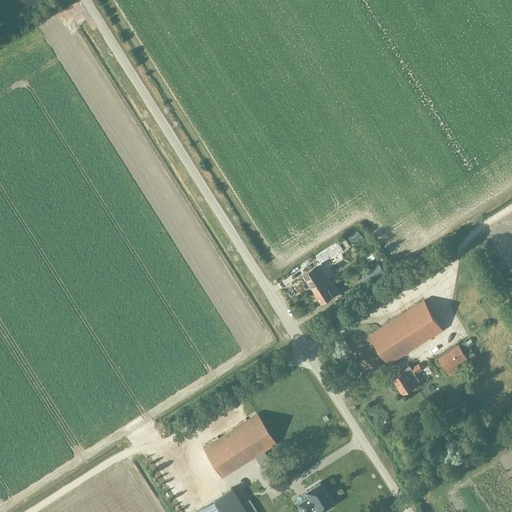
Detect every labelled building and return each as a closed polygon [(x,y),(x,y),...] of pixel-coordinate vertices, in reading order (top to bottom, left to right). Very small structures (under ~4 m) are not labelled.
[(345,249),(345,248),(348,246),(345,241),(326,252),(330,258),(345,249)] [(363,259),(366,264),(374,258),(371,253),(363,259)] [(331,278),(322,263),(315,267),(304,274),(313,289),(331,278)] [(379,265),(362,276),(367,283),(384,272),(379,265)] [(322,304),(334,297),(340,292),(331,278),(313,289),(322,304)] [(452,304),(455,281),(449,280),(445,303),(452,304)] [(389,364),(443,330),(424,301),(371,334),(389,364)] [(448,374),(469,361),(458,343),(437,356),(448,374)] [(406,372),(393,380),(402,395),(415,387),(414,385),(420,381),(416,374),(428,367),(425,361),(412,369),(410,366),(404,369),(406,372)] [(222,477),(276,444),(257,414),(203,448),(222,477)] [(159,471),(167,481),(171,478),(163,468),(159,471)] [(332,504),(327,496),(328,495),(325,490),(324,491),(319,483),(306,491),(309,497),(297,504),(302,511),(307,511),(315,507),(318,511),(319,511),(332,504)] [(244,511),(228,487),(194,508),(196,511),(244,511)]
